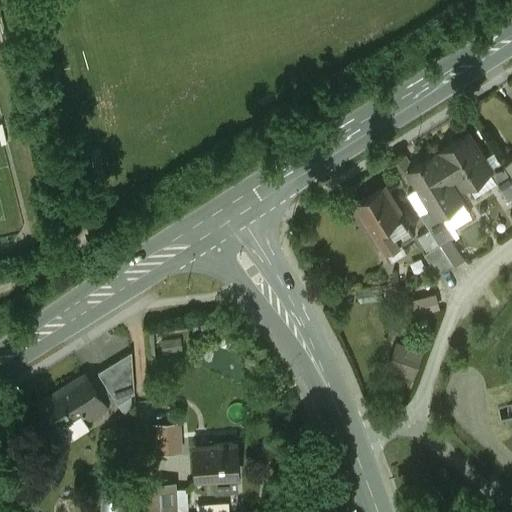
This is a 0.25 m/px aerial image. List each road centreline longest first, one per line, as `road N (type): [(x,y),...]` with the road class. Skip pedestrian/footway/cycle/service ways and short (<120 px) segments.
road 1 (secondary): [(511,39),(221,224)]
road 2 (secondary): [(221,224),(0,365)]
road 3 (secondary): [(221,224),(305,349),(349,443)]
road 4 (residential): [(411,421),(468,280),(511,247)]
road 5 (residential): [(411,421),(507,511)]
